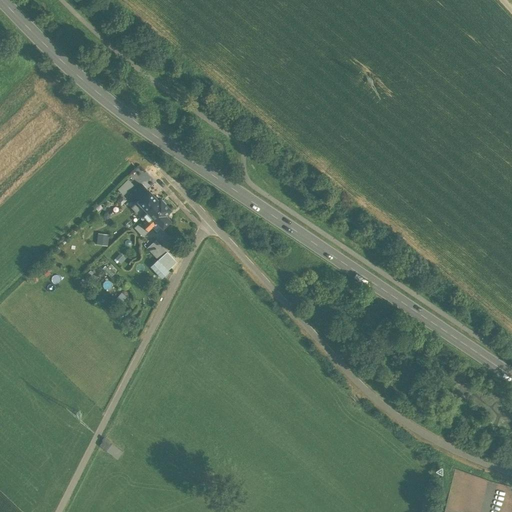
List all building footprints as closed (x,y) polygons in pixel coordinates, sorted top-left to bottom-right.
[(129,179),(118,189),(123,195),(134,185),(129,179)] [(159,201),(149,191),(138,201),(142,206),(148,211),(159,201)] [(159,201),(148,211),(157,222),(162,227),(170,220),(165,215),(170,209),(165,204),(165,203),(162,200),(161,199),(159,201)] [(142,206),(136,212),(141,217),(148,211),(142,206)] [(142,225),(147,231),(157,222),(152,216),(142,225)] [(140,223),(135,227),(143,235),(147,231),(142,225),(140,223)] [(97,244),(108,245),(109,234),(99,233),(97,244)] [(156,240),(147,248),(152,252),(160,245),(156,240)] [(167,252),(160,245),(152,252),(158,259),(167,252)] [(160,263),(171,269),(175,260),(165,255),(160,263)] [(162,278),(169,271),(158,259),(151,266),(162,278)] [(111,443),(105,438),(99,447),(106,451),(111,443)] [(123,451),(111,443),(106,451),(117,459),(123,451)]
